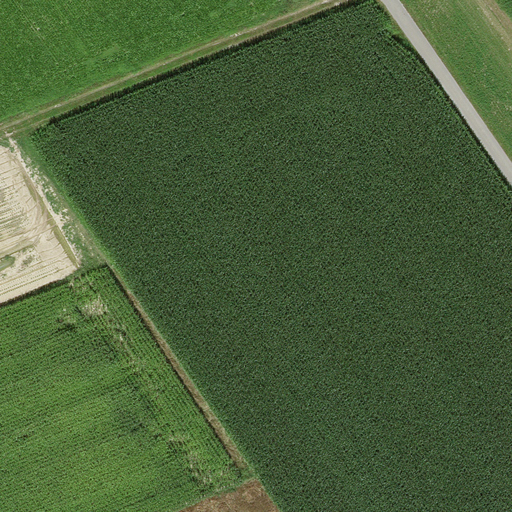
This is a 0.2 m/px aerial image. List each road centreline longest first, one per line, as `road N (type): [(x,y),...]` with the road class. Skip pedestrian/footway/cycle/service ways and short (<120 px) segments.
road 1 (track): [(369,0),(0,146)]
road 2 (unclassified): [(511,194),(374,0)]
